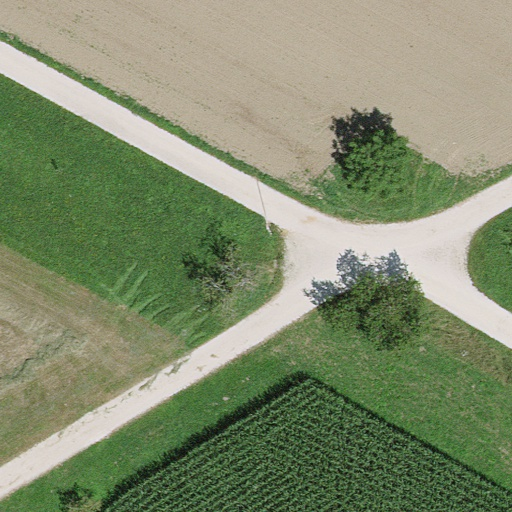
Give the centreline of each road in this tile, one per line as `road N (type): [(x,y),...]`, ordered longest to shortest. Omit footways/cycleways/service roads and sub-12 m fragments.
road 1 (track): [(0,480),(370,254),(511,186)]
road 2 (track): [(511,333),(0,54)]
